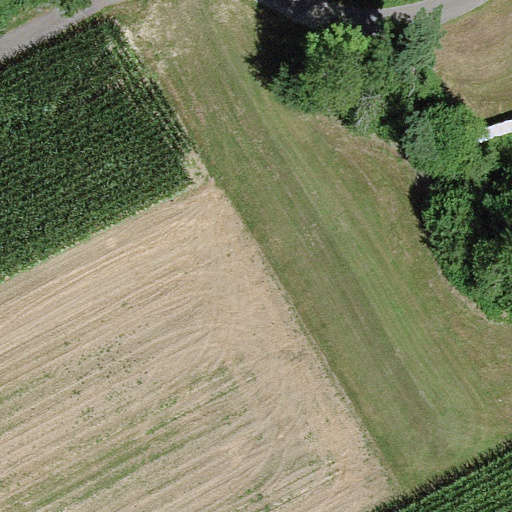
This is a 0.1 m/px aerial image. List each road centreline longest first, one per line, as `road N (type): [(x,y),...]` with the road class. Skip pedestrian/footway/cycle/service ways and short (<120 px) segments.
road 1 (unclassified): [(465,0),(397,23),(311,19),(282,0)]
road 2 (unclassified): [(127,0),(0,57)]
